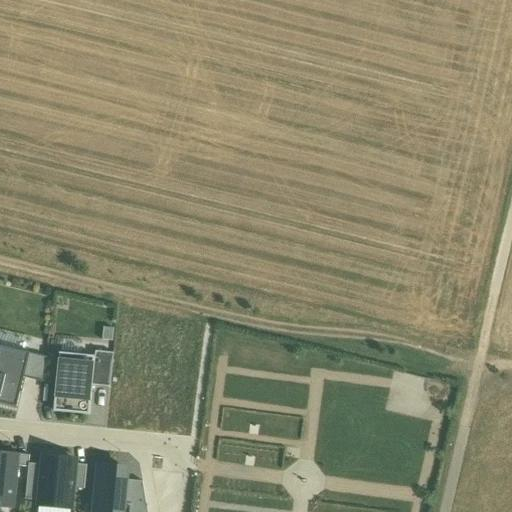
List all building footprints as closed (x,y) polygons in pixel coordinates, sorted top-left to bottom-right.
[(0,403),(17,408),(24,379),(31,354),(0,346),(0,403)] [(95,358),(93,387),(111,388),(113,355),(96,353),(95,358)] [(31,354),(24,379),(45,383),(47,358),(31,354)] [(58,354),(53,413),(91,416),(93,387),(95,358),(58,354)] [(18,455),(0,453),(0,508),(10,509),(13,509),(17,466),(18,455)] [(18,455),(17,466),(29,467),(30,456),(18,455)] [(40,501),(40,506),(72,509),(73,489),(76,465),(76,460),(45,457),(44,467),(40,501)] [(76,465),(73,489),(85,490),(88,466),(76,465)] [(40,501),(44,467),(30,466),(26,499),(40,501)] [(95,511),(123,511),(124,505),(126,481),(127,470),(100,467),(95,511)] [(142,483),(126,481),(124,505),(146,507),(142,483)]
